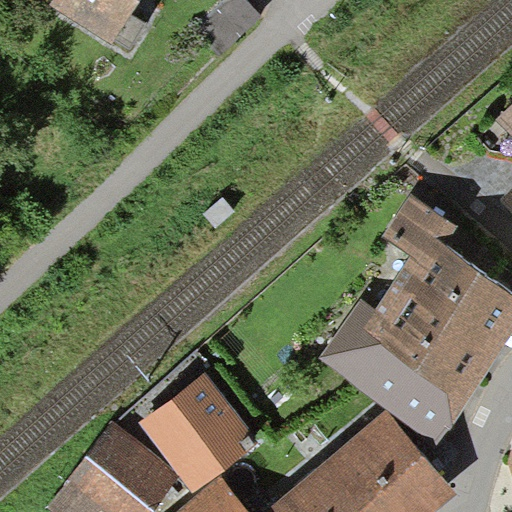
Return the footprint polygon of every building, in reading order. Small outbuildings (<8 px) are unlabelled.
[(57,0),(118,34),(137,0),(57,0)] [(231,43),(268,11),(258,0),(230,0),(210,18),(231,43)] [(511,107),(497,123),(511,137),(511,191),(504,200),(511,207),(511,107)] [(318,361),(438,444),(465,404),(511,337),(511,288),(470,259),(449,245),(460,230),(413,198),(385,238),(412,257),(377,307),(362,297),(318,361)] [(197,488),(254,442),(205,380),(147,427),(197,488)] [(434,511),(453,496),(384,407),(261,511),(252,511),(228,481),(187,511),(434,511)] [(54,504),(63,511),(150,511),(177,480),(115,430),(54,504)]
